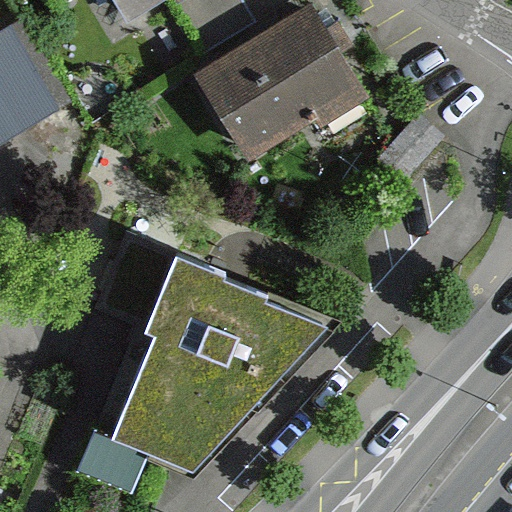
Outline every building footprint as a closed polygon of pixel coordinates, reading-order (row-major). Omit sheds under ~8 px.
[(122,0),(136,23),(173,0),(182,0),(208,43),(258,13),(249,0),(122,0)] [(366,101),(315,11),(202,75),(252,165),(366,101)] [(0,148),(70,107),(24,31),(0,45),(0,148)] [(378,156),(405,179),(446,131),(418,108),(378,156)] [(264,295),(198,263),(167,326),(186,335),(134,438),(210,475),(335,330),(264,295)] [(0,420),(13,390),(0,385),(0,420)]
